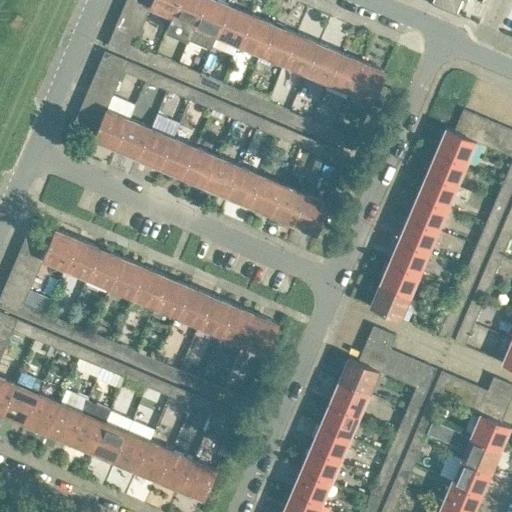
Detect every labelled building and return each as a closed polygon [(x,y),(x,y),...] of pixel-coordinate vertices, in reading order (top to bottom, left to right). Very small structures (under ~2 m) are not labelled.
[(144,18),(149,7),(133,0),(125,0),(122,9),(144,18)] [(172,15),(178,0),(151,0),(149,5),(172,15)] [(178,0),(172,15),(166,29),(188,38),(203,0),(178,0)] [(222,0),(203,0),(188,38),(210,48),(216,33),(229,3),(222,0)] [(433,0),(432,3),(460,15),(460,13),(456,11),(460,0),(433,0)] [(238,43),(251,12),(229,3),(216,33),(238,43)] [(139,30),(144,18),(122,9),(117,20),(139,30)] [(261,52),(274,22),(251,12),(238,43),(261,52)] [(134,42),(139,30),(117,20),(112,32),(134,42)] [(261,52),(258,59),(268,64),(271,56),(283,62),(297,31),(274,22),(261,52)] [(305,71),(318,40),(297,31),(283,62),(305,71)] [(129,53),(133,44),(134,42),(112,32),(107,44),(129,53)] [(327,80),(340,50),(318,40),(305,71),(327,80)] [(151,63),(155,53),(133,44),(129,53),(151,63)] [(122,70),(122,68),(127,59),(105,50),(100,61),(122,70)] [(350,90),(363,59),(340,50),(327,80),(350,90)] [(177,63),(155,53),(151,63),(173,72),(177,63)] [(148,68),(127,59),(122,68),(144,78),(148,68)] [(373,99),(386,69),(363,59),(350,90),(373,99)] [(117,82),(122,70),(100,61),(95,72),(117,82)] [(200,72),(177,63),(173,72),(195,82),(200,72)] [(166,87),(170,77),(148,68),(144,78),(166,87)] [(112,94),(117,82),(95,72),(90,84),(112,94)] [(222,82),(200,72),(195,82),(218,91),(222,82)] [(193,87),(170,77),(166,87),(189,96),(193,87)] [(244,91),(222,82),(218,91),(240,101),(244,91)] [(107,106),(112,94),(90,84),(85,96),(107,106)] [(211,106),(215,96),(193,87),(189,96),(211,106)] [(263,110),(267,101),(244,91),(240,101),(263,110)] [(102,118),(107,106),(85,96),(80,108),(102,118)] [(233,115),(237,106),(215,96),(211,106),(233,115)] [(289,110),(267,101),(263,110),(285,120),(289,110)] [(117,147),(130,116),(107,106),(102,118),(97,129),(94,137),(117,147)] [(256,125),(260,115),(237,106),(233,115),(256,125)] [(466,133),(475,111),(463,106),(454,128),(466,133)] [(97,129),(102,118),(80,108),(75,119),(97,129)] [(311,119),(289,110),(285,120),(307,129),(311,119)] [(478,138),(487,116),(475,111),(466,133),(477,138),(478,138)] [(282,125),(260,115),(256,125),(278,134),(282,125)] [(139,156),(152,125),(130,116),(117,147),(139,156)] [(489,143),(499,121),(487,116),(478,138),(489,143)] [(330,139),(334,129),(311,119),(307,129),(330,139)] [(501,148),(511,126),(499,121),(489,143),(501,148)] [(161,165),(175,135),(152,125),(139,156),(161,165)] [(305,134),(282,125),(278,134),(301,144),(305,134)] [(466,133),(454,128),(446,125),(437,148),(467,161),(477,138),(466,133)] [(511,152),(511,126),(501,148),(511,152)] [(352,148),(356,138),(334,129),(330,139),(352,148)] [(323,153),(327,144),(305,134),(301,144),(323,153)] [(183,175),(196,144),(175,135),(161,165),(183,175)] [(206,184),(219,154),(196,144),(183,175),(206,184)] [(349,153),(327,144),(323,153),(345,163),(349,153)] [(458,183),(467,161),(437,148),(427,170),(458,183)] [(228,194),(241,163),(219,154),(206,184),(228,194)] [(251,204),(264,173),(241,163),(228,194),(251,204)] [(448,205),(458,183),(427,170),(418,192),(448,205)] [(272,213),(285,182),(264,173),(251,204),(272,213)] [(506,203),(511,187),(511,178),(506,176),(496,199),(506,203)] [(295,222),(308,192),(285,182),(272,213),(295,222)] [(316,232),(329,201),(308,192),(295,222),(316,232)] [(448,205),(418,192),(409,214),(439,226),(448,205)] [(496,225),(506,203),(496,199),(487,221),(496,225)] [(511,231),(511,230),(511,205),(502,227),(511,231)] [(429,249),(439,226),(409,214),(399,236),(429,249)] [(487,247),(496,225),(487,221),(477,243),(487,247)] [(65,266),(78,236),(56,226),(49,241),(44,252),(42,256),(65,266)] [(502,254),(511,231),(502,227),(493,250),(502,254)] [(44,252),(49,241),(27,231),(22,243),(44,252)] [(88,276),(101,246),(78,236),(65,266),(88,276)] [(420,271),(429,249),(399,236),(390,258),(420,271)] [(42,256),(44,252),(22,243),(17,255),(39,264),(42,256)] [(477,270),(487,247),(477,243),(468,266),(477,270)] [(109,285),(122,255),(101,246),(88,276),(109,285)] [(493,276),(502,254),(493,250),(483,272),(493,276)] [(34,276),(39,264),(17,255),(12,266),(34,276)] [(132,294),(145,264),(122,255),(109,285),(132,294)] [(410,293),(420,271),(390,258),(380,281),(410,293)] [(155,304),(168,274),(145,264),(132,294),(155,304)] [(29,288),(34,276),(12,266),(7,278),(29,288)] [(468,292),(477,270),(468,266),(458,288),(468,292)] [(483,298),(493,276),(483,272),(474,294),(483,298)] [(177,314),(190,284),(168,274),(155,304),(177,314)] [(24,299),(29,288),(7,278),(2,289),(24,299)] [(400,316),(410,293),(380,281),(370,303),(400,316)] [(199,323),(212,293),(190,284),(177,314),(199,323)] [(458,314),(468,292),(458,288),(448,310),(458,314)] [(0,302),(19,311),(23,301),(24,299),(2,289),(0,295),(0,302)] [(221,333),(234,303),(212,293),(199,323),(221,333)] [(474,321),(483,298),(474,294),(464,317),(474,321)] [(41,320),(45,310),(23,301),(19,311),(41,320)] [(244,342),(256,312),(234,303),(221,333),(244,342)] [(13,327),(17,317),(0,310),(0,323),(12,328),(13,327)] [(64,330),(68,320),(45,310),(41,320),(64,330)] [(449,336),(458,314),(448,310),(439,332),(449,336)] [(265,351),(278,321),(256,312),(244,342),(265,351)] [(38,326),(17,317),(13,327),(34,336),(38,326)] [(464,343),(474,321),(464,317),(455,339),(464,343)] [(90,329),(68,320),(64,330),(86,339),(90,329)] [(0,336),(7,340),(12,328),(0,323),(0,336)] [(397,333),(374,323),(369,335),(392,345),(397,333)] [(56,345),(60,336),(38,326),(34,336),(56,345)] [(108,349),(112,339),(90,329),(86,339),(108,349)] [(392,345),(369,335),(364,347),(386,357),(391,347),(392,345)] [(79,355),(83,345),(60,336),(56,345),(79,355)] [(131,358),(135,349),(112,339),(108,349),(131,358)] [(511,363),(511,339),(503,360),(511,363)] [(101,364),(105,354),(83,345),(79,355),(101,364)] [(386,357),(364,347),(359,359),(379,367),(381,368),(386,357)] [(392,373),(402,351),(391,347),(386,357),(381,368),(392,373)] [(153,368),(157,358),(135,349),(131,358),(153,368)] [(404,378),(413,356),(402,351),(392,373),(404,378)] [(60,354),(57,359),(66,363),(68,357),(60,354)] [(127,364),(105,354),(101,364),(123,374),(127,364)] [(379,367),(359,359),(349,355),(339,377),(369,390),(379,367)] [(415,383),(425,361),(413,356),(404,378),(415,383)] [(179,368),(157,358),(153,368),(175,377),(179,368)] [(427,388),(437,366),(425,361),(415,383),(417,384),(427,388)] [(146,383),(150,373),(127,364),(123,374),(146,383)] [(198,386),(202,377),(179,368),(175,377),(198,386)] [(444,396),(454,374),(443,369),(433,391),(443,395),(444,396)] [(25,420),(38,390),(42,379),(20,370),(16,380),(3,410),(25,420)] [(0,409),(3,410),(16,380),(0,373),(0,409)] [(172,383),(150,373),(146,383),(168,392),(172,383)] [(456,401),(465,379),(454,374),(444,396),(456,401)] [(511,397),(511,395),(511,382),(494,375),(489,387),(511,397)] [(224,387),(202,377),(198,386),(220,396),(224,387)] [(360,412),(369,390),(339,377),(330,399),(360,412)] [(468,406),(477,384),(465,379),(456,401),(468,406)] [(190,402),(194,392),(172,383),(168,392),(190,402)] [(418,410),(427,388),(417,384),(408,406),(418,410)] [(479,410),(484,398),(488,388),(477,384),(468,406),(479,410)] [(59,399),(47,429),(69,439),(86,398),(87,396),(67,387),(61,400),(59,399)] [(246,396),(224,387),(220,396),(242,405),(246,396)] [(507,408),(511,397),(489,387),(488,388),(484,398),(507,408)] [(47,429),(59,399),(38,390),(25,420),(47,429)] [(433,416),(443,395),(433,391),(424,412),(433,416)] [(213,411),(217,402),(194,392),(190,402),(213,411)] [(69,439),(91,448),(108,408),(109,408),(86,398),(69,439)] [(502,420),(507,408),(484,398),(479,410),(481,411),(502,420)] [(350,434),(360,412),(330,399),(320,421),(350,434)] [(240,411),(217,402),(213,411),(235,421),(240,411)] [(408,433),(418,410),(408,406),(398,428),(408,433)] [(108,408),(91,448),(114,458),(127,428),(132,418),(108,408)] [(511,424),(502,420),(481,411),(471,433),(502,446),(511,424)] [(424,439),(433,416),(424,412),(414,435),(424,439)] [(433,418),(427,432),(458,445),(459,441),(466,444),(462,455),(492,468),(502,446),(471,433),(471,434),(433,418)] [(350,434),(320,421),(311,444),(341,456),(350,434)] [(136,467),(149,437),(127,428),(114,458),(136,467)] [(399,455),(408,433),(398,428),(389,451),(399,455)] [(414,461),(424,439),(414,435),(405,457),(414,461)] [(159,477),(171,447),(149,437),(136,467),(159,477)] [(332,479),(341,456),(311,444),(301,466),(332,479)] [(180,486),(193,456),(171,447),(159,477),(180,486)] [(389,477),(399,455),(389,451),(379,473),(389,477)] [(483,490),(492,468),(462,455),(452,477),(483,490)] [(203,496),(216,466),(193,456),(180,486),(203,496)] [(405,483),(414,461),(405,457),(395,479),(405,483)] [(322,501),(332,479),(301,466),(292,488),(322,501)] [(379,500),(389,477),(379,473),(370,495),(379,500)] [(473,511),(483,490),(452,477),(443,500),(471,511),(473,511)] [(395,506),(405,483),(395,479),(385,502),(395,506)] [(287,511),(317,511),(322,501),(292,488),(283,510),(287,511)] [(374,511),(379,500),(370,495),(362,511),(374,511)] [(471,511),(443,500),(437,511),(471,511)] [(392,511),(395,506),(385,502),(380,511),(392,511)]
